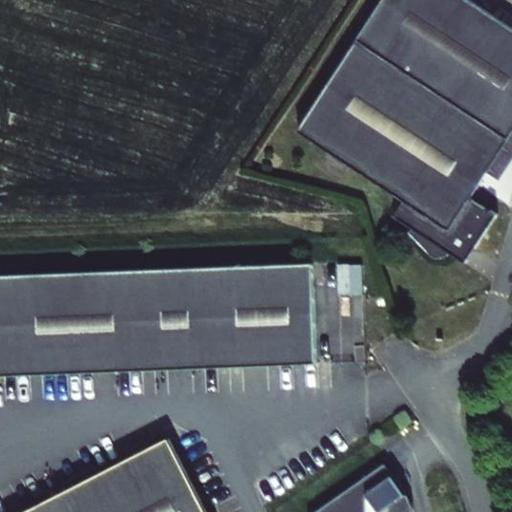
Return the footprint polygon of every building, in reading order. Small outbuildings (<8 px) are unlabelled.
[(511,138),(511,26),(470,0),(386,0),(301,133),(403,197),(395,212),(412,223),(411,227),(412,231),(413,235),(434,256),(436,258),(443,259),(448,256),(451,252),(456,243),(476,252),(501,213),(475,197),(511,138)] [(470,262),(476,252),(456,243),(451,252),(470,262)] [(341,263),(340,292),(362,292),(363,263),(341,263)] [(0,392),(314,378),(310,279),(0,291),(0,392)] [(208,511),(179,456),(70,511),(208,511)] [(413,511),(414,510),(388,470),(324,511),(413,511)]
